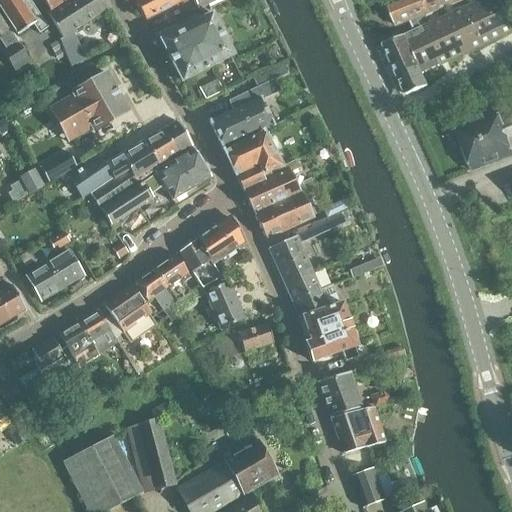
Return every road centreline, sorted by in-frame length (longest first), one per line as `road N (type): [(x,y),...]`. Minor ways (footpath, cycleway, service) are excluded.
road 1 (tertiary): [(511,464),(434,213),(336,0)]
road 2 (residential): [(344,488),(230,195)]
road 3 (residential): [(0,356),(174,242),(230,195)]
road 4 (residential): [(230,195),(115,0)]
road 5 (unknown): [(392,117),(511,53)]
